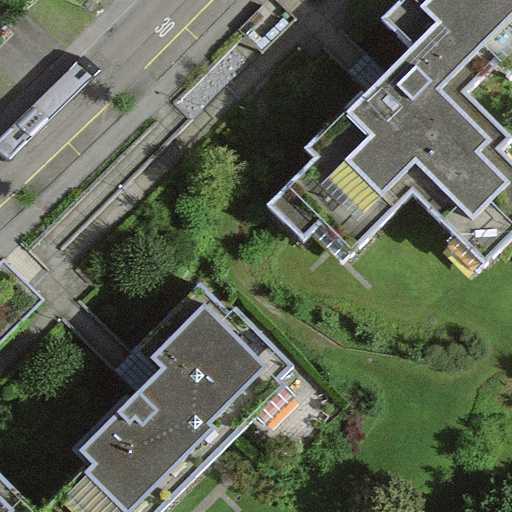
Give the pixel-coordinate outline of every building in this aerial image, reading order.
[(511,193),(496,177),(509,164),(461,115),(492,85),(507,100),(511,95),(511,30),(482,0),(412,0),(379,33),(409,64),(381,92),(307,164),(317,175),(267,223),(304,261),(317,248),(345,277),(408,216),(480,290),(511,259),(511,193)] [(511,0),(482,0),(511,30),(511,0)] [(0,52),(11,42),(0,30),(0,52)] [(0,349),(41,309),(0,269),(0,268),(0,349)] [(292,386),(231,326),(229,329),(198,298),(131,365),(159,393),(134,418),(124,408),(75,457),(87,470),(64,493),(82,511),(160,511),(176,497),(187,507),(283,411),(275,403),(292,386)] [(0,511),(74,511),(0,442),(0,511)]
